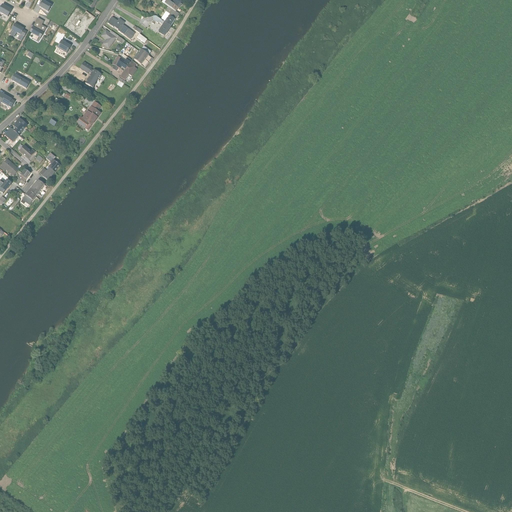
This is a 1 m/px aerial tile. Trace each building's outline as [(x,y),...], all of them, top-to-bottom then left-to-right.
[(174,0),(171,5),(178,10),(179,11),(181,7),(180,6),(182,4),(175,0),(174,0)] [(43,2),(38,9),(47,14),(51,7),(43,2)] [(176,14),(178,10),(171,5),(167,2),(164,6),(168,9),(171,11),(175,13),(176,14)] [(0,8),(0,14),(8,18),(10,14),(12,11),(9,10),(2,6),(0,9),(0,8)] [(160,21),(164,24),(166,21),(168,18),(175,22),(179,16),(176,14),(175,13),(171,11),(168,9),(166,13),(165,13),(160,21)] [(113,20),(112,18),(107,25),(113,29),(114,28),(116,30),(120,24),(118,23),(117,22),(113,20)] [(164,24),(160,21),(156,18),(153,18),(153,22),(151,25),(154,26),(155,24),(158,26),(159,25),(162,27),(164,24)] [(164,24),(171,29),(175,22),(168,18),(166,21),(164,24)] [(37,19),(31,36),(42,40),(47,28),(43,27),(44,22),(37,19)] [(120,24),(116,30),(119,31),(118,32),(124,37),(124,36),(128,30),(123,26),(120,24)] [(164,24),(162,27),(158,34),(165,38),(171,29),(164,24)] [(15,25),(11,31),(23,39),(27,33),(23,31),(24,30),(15,25)] [(116,40),(109,35),(105,32),(101,38),(105,41),(102,46),(108,51),(116,40)] [(116,40),(117,41),(116,42),(122,46),(125,43),(111,33),(109,35),(116,40)] [(146,42),(147,42),(147,41),(139,36),(137,39),(144,45),(146,42)] [(58,52),(68,56),(72,47),(62,43),(58,52)] [(141,51),(148,57),(151,53),(143,48),(141,51)] [(148,57),(141,51),(139,53),(139,54),(134,61),(141,67),(148,57)] [(114,67),(116,68),(121,60),(117,58),(112,66),(114,67)] [(121,60),(116,68),(120,71),(121,69),(124,71),(125,72),(130,64),(132,62),(127,59),(126,61),(125,62),(121,60)] [(125,72),(124,71),(123,73),(120,79),(125,82),(129,76),(131,78),(137,71),(134,69),(136,66),(132,62),(130,64),(125,72)] [(84,64),(79,70),(88,76),(89,74),(91,75),(85,85),(93,90),(94,89),(95,86),(98,80),(99,80),(101,77),(93,71),(91,70),(92,69),(84,64)] [(18,86),(21,80),(15,76),(11,82),(18,86)] [(21,80),(18,86),(26,90),(29,84),(21,80)] [(12,100),(5,96),(1,105),(7,108),(11,109),(14,103),(13,102),(11,101),(12,100)] [(80,118),(76,124),(88,132),(91,127),(92,127),(97,119),(101,115),(98,113),(101,108),(94,103),(91,108),(87,113),(82,120),(80,118)] [(13,131),(18,136),(20,134),(20,133),(26,126),(20,120),(16,125),(15,125),(13,127),(15,129),(13,131)] [(18,136),(13,131),(11,129),(4,136),(13,144),(18,139),(19,138),(18,136)] [(24,147),(19,153),(28,161),(35,154),(31,151),(30,152),(24,147)] [(7,161),(0,169),(4,173),(6,171),(11,176),(11,175),(13,178),(19,171),(16,169),(17,169),(7,161)] [(47,172),(42,177),(42,178),(45,180),(48,183),(55,174),(54,174),(60,167),(53,161),(50,164),(51,165),(48,169),(49,170),(47,172)] [(21,176),(26,180),(30,175),(25,171),(22,175),(21,176)] [(0,187),(1,188),(7,181),(8,179),(0,172),(0,187)] [(21,176),(19,178),(19,180),(15,185),(17,186),(18,186),(21,182),(24,184),(26,180),(21,176)] [(7,181),(1,188),(1,189),(5,193),(11,185),(7,181)] [(32,189),(38,195),(44,187),(45,187),(38,182),(32,189)] [(29,193),(36,198),(38,195),(32,189),(31,190),(29,193)] [(25,197),(32,202),(33,202),(36,198),(29,193),(25,197)] [(32,202),(25,197),(23,201),(26,203),(24,206),(27,209),(32,202)] [(18,199),(9,210),(12,212),(20,201),(18,199)]
